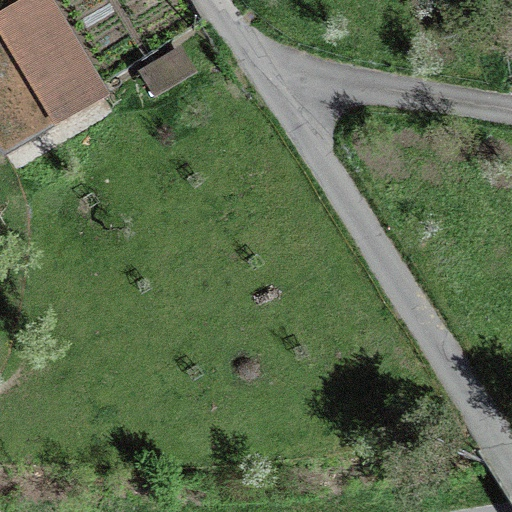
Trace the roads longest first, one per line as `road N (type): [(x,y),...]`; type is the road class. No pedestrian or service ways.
road 1 (residential): [(217,0),(506,459)]
road 2 (track): [(262,71),(511,103)]
